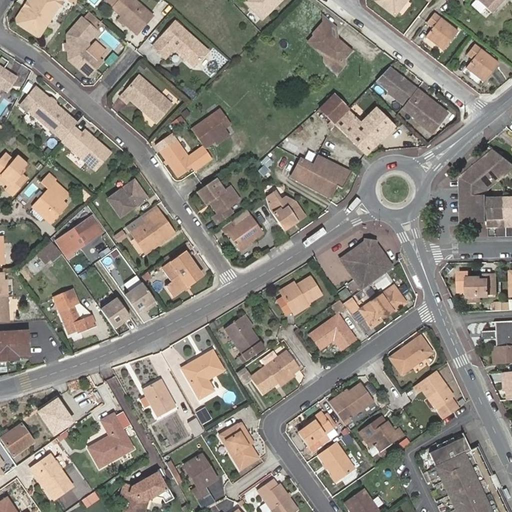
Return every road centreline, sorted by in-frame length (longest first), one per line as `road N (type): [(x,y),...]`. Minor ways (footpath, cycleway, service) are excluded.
road 1 (residential): [(238,289),(139,151),(0,36)]
road 2 (residential): [(330,511),(275,436),(276,417),(437,305)]
road 3 (tertiary): [(0,389),(79,366),(238,289)]
road 4 (tertiary): [(238,289),(371,207)]
road 5 (residential): [(482,404),(400,460),(418,511)]
